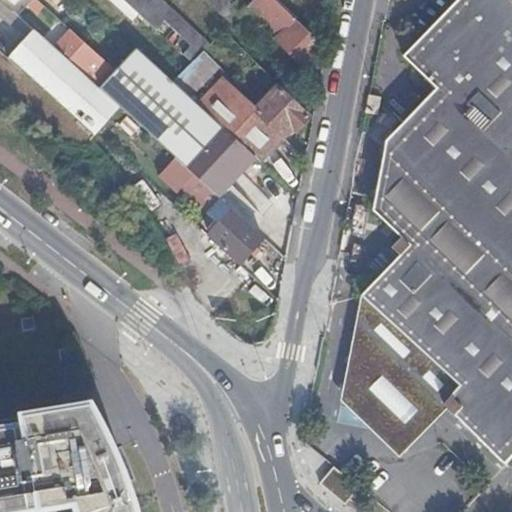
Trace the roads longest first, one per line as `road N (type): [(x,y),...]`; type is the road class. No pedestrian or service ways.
road 1 (residential): [(238,420),(281,391),(305,272),(320,247),(364,0)]
road 2 (unclassified): [(238,420),(226,387),(0,208)]
